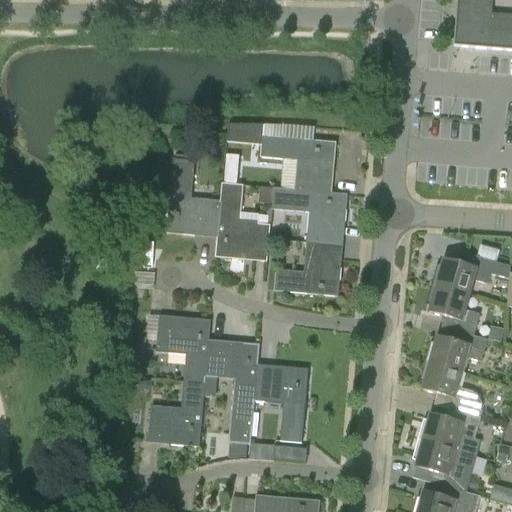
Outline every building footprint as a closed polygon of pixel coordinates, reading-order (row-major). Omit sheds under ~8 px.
[(511,0),(459,0),(456,47),(463,48),(511,51),(511,0)] [(296,162),(294,191),(331,194),(335,143),(260,137),(259,159),(296,162)] [(227,155),(226,183),(239,183),(239,155),(227,155)] [(165,235),(215,239),(218,201),(190,199),(193,161),(171,160),(165,235)] [(220,185),(218,201),(215,239),(213,259),(265,263),(268,227),(239,224),(242,187),(220,185)] [(307,214),(305,243),(342,246),(346,195),(331,194),(294,191),(271,189),(270,211),(307,214)] [(337,298),(342,246),(305,243),(302,273),(275,271),(273,292),(337,298)] [(470,297),(474,282),(488,286),(491,276),(509,281),(510,275),(510,268),(461,254),(458,266),(443,262),(440,273),(440,274),(436,288),(470,297)] [(429,314),(444,319),(441,329),(454,333),(474,338),(480,316),(466,312),(470,297),(436,288),(429,314)] [(186,357),(183,383),(203,385),(204,379),(208,341),(209,322),(158,317),(155,354),(186,357)] [(461,375),(466,359),(481,363),(487,341),(474,338),(454,333),(451,345),(434,340),(427,366),(461,375)] [(253,415),(257,366),(258,346),(208,341),(204,379),(233,381),(228,444),(250,446),(252,421),(253,415)] [(258,415),(259,404),(281,406),(278,443),(301,445),(307,371),(257,366),(253,415),(258,415)] [(420,393),(437,397),(434,406),(448,410),(478,419),(482,405),(476,396),(473,395),(473,394),(457,389),(461,375),(427,366),(420,393)] [(198,449),(203,385),(183,383),(181,410),(150,408),(147,445),(198,449)] [(480,419),(478,419),(448,410),(444,423),(428,419),(421,443),(476,458),(480,443),(474,441),(480,419)] [(414,469),(430,474),(427,484),(441,488),(480,499),(481,492),(468,489),(476,458),(421,443),(414,469)] [(229,444),(228,460),(245,459),(246,446),(229,444)] [(475,511),(480,499),(441,488),(438,500),(423,495),(418,511),(475,511)] [(316,511),(318,503),(254,497),(252,511),(316,511)]
